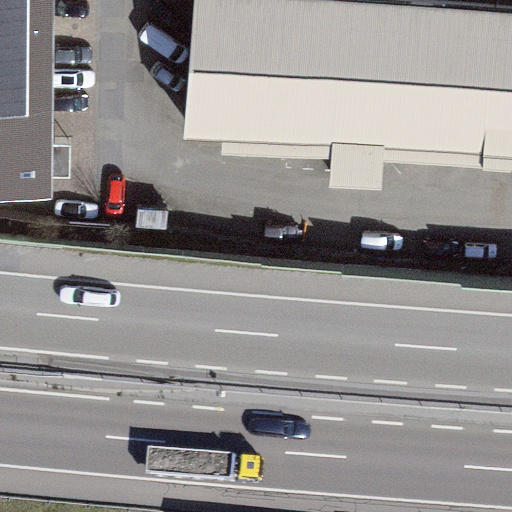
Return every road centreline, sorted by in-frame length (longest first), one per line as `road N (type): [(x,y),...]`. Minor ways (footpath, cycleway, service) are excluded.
road 1 (motorway): [(511,352),(0,308)]
road 2 (motorway): [(0,429),(511,471)]
